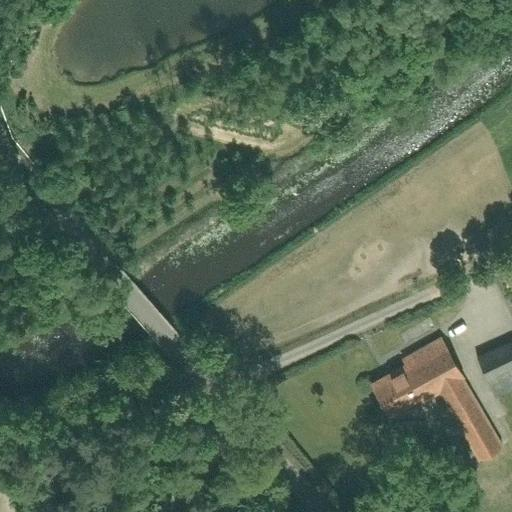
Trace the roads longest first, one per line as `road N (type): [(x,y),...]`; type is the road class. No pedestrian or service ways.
road 1 (unclassified): [(511,261),(242,375),(208,379)]
road 2 (unclassified): [(0,132),(185,362),(208,379)]
road 3 (track): [(0,436),(39,452),(81,493),(123,496),(155,480),(208,379)]
road 4 (unclassified): [(208,379),(323,511)]
